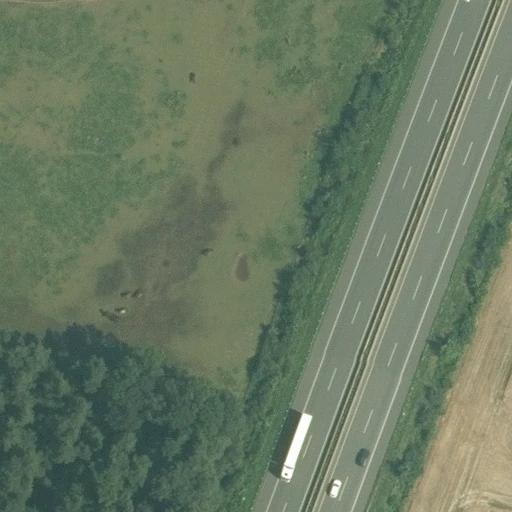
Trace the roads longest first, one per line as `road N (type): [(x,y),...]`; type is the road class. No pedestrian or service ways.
road 1 (motorway): [(468,0),(270,511)]
road 2 (motorway): [(343,511),(511,75)]
